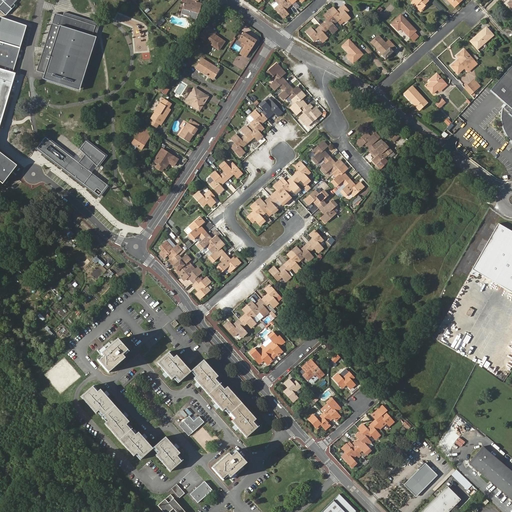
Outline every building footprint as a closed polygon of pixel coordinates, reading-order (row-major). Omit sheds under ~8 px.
[(0,0),(0,10),(1,11),(5,15),(6,15),(12,9),(9,6),(2,0),(0,0)] [(185,0),(183,9),(191,11),(199,13),(202,3),(198,2),(198,0),(185,0)] [(284,10),(291,4),(287,0),(284,0),(284,1),(283,0),(275,0),(279,5),(275,8),(283,18),(288,14),(284,10)] [(416,4),(413,0),(411,2),(414,6),(419,11),(419,10),(415,5),(416,4)] [(412,0),(413,0),(416,4),(415,5),(419,10),(424,5),(423,4),(425,3),(428,0),(427,0),(412,0)] [(447,0),(455,8),(463,0),(447,0)] [(343,4),(340,7),(346,13),(349,11),(343,4)] [(328,12),(337,21),(341,18),(345,22),(350,18),(347,15),(346,13),(340,7),(336,11),(333,8),(328,12)] [(191,11),(183,9),(182,14),(191,16),(191,18),(198,19),(199,13),(191,11)] [(333,25),(337,21),(328,12),(324,15),(327,19),(320,25),(326,31),(328,29),(332,33),(337,29),(333,25)] [(101,24),(64,13),(63,16),(97,26),(96,29),(99,30),(101,24)] [(80,91),(97,38),(99,30),(96,29),(97,26),(63,16),(55,14),(39,67),(41,69),(56,84),(80,91)] [(409,37),(415,32),(416,31),(401,14),(392,23),(398,30),(401,28),(409,37)] [(27,26),(0,18),(0,68),(13,72),(27,26)] [(323,33),(326,31),(320,25),(314,31),(311,27),(306,32),(314,41),(318,38),(322,42),(327,38),(323,33)] [(219,50),(224,41),(214,35),(216,33),(207,27),(200,37),(219,50)] [(470,41),(477,49),(493,35),(486,27),(470,41)] [(245,44),(244,47),(239,53),(246,58),(257,40),(244,32),(238,40),(242,42),(245,44)] [(418,36),(415,32),(409,37),(413,41),(418,36)] [(389,39),(386,43),(379,35),(372,41),(383,54),(382,55),(385,59),(393,51),(392,50),(396,47),(389,39)] [(347,57),(353,64),(363,55),(349,40),(342,46),(349,54),(347,57)] [(464,68),(473,60),(464,49),(458,55),(460,58),(451,65),(458,73),(464,68)] [(209,76),(213,78),(219,69),(202,58),(196,67),(207,74),(206,75),(209,77),(209,76)] [(476,64),(473,60),(464,68),(467,72),(476,64)] [(267,72),(275,81),(270,85),(275,90),(279,86),(281,88),(287,83),(281,76),(285,72),(277,63),(267,72)] [(56,84),(41,69),(39,67),(37,72),(45,74),(43,80),(56,84)] [(0,68),(0,179),(5,183),(19,165),(0,150),(0,127),(16,73),(13,72),(0,68)] [(511,68),(492,91),(508,105),(502,113),(500,120),(499,126),(499,129),(500,131),(511,140),(511,68)] [(432,94),(437,90),(441,86),(444,88),(447,85),(437,74),(430,80),(431,81),(426,86),(432,94)] [(179,94),(186,87),(181,82),(174,89),(179,94)] [(471,82),(465,88),(471,94),(477,89),(471,82)] [(288,96),(291,100),(301,91),(297,87),(293,90),(287,83),(281,88),(284,91),(280,95),(283,99),(288,96)] [(158,91),(165,95),(168,90),(162,86),(158,91)] [(411,100),(420,109),(427,103),(412,87),(410,88),(404,94),(410,101),(411,100)] [(199,111),(199,108),(205,98),(206,99),(208,96),(194,88),(185,102),(199,111)] [(299,108),(302,111),(307,106),(301,99),(305,95),(301,91),(291,100),(295,104),(291,108),(294,112),(299,108)] [(264,111),(262,113),(267,119),(274,112),(278,116),(282,113),(269,98),(260,106),(264,111)] [(436,105),(439,108),(445,103),(442,99),(436,105)] [(419,110),(420,109),(411,100),(410,101),(419,110)] [(160,125),(165,118),(163,117),(169,109),(160,103),(154,112),(155,112),(151,119),(153,120),(159,124),(160,125)] [(307,106),(302,111),(304,113),(299,117),(303,121),(308,118),(312,122),(321,114),(317,109),(313,113),(307,106)] [(255,119),(250,123),(259,132),(263,128),(260,125),(267,119),(262,113),(259,116),(255,111),(251,114),(255,119)] [(250,123),(255,119),(251,114),(247,118),(250,123)] [(448,118),(444,121),(448,126),(452,122),(448,118)] [(190,139),(191,140),(197,130),(200,125),(191,119),(188,124),(187,123),(179,137),(188,142),(190,139)] [(243,137),(247,142),(254,136),(258,140),(262,136),(259,132),(250,123),(242,130),(246,134),(243,137)] [(145,142),(148,137),(150,134),(142,129),(132,145),(141,151),(146,143),(145,142)] [(390,138),(395,142),(400,137),(395,132),(390,138)] [(370,150),(376,145),(373,142),(379,137),(375,133),(370,137),(367,133),(356,142),(360,147),(364,143),(370,150)] [(247,142),(243,137),(240,139),(236,135),(232,138),(236,143),(232,146),(240,155),(244,152),(241,148),(247,142)] [(47,136),(39,147),(99,194),(108,183),(89,169),(94,162),(98,165),(106,154),(87,139),(80,148),(86,154),(80,162),(47,136)] [(321,159),(324,162),(329,156),(323,149),(327,146),(324,142),(313,151),(316,155),(312,159),(316,163),(321,159)] [(378,148),(376,145),(370,150),(376,157),(372,160),(376,165),(384,158),(386,156),(383,152),(388,147),(384,143),(378,148)] [(383,152),(386,156),(391,152),(388,147),(383,152)] [(167,162),(169,163),(174,167),(178,160),(162,149),(153,161),(157,164),(159,165),(157,169),(161,172),(164,168),(167,162)] [(329,169),(333,173),(343,164),(340,160),(336,163),(329,156),(324,162),(326,164),(321,169),(325,173),(329,169)] [(380,169),(386,161),(384,158),(376,165),(380,169)] [(113,177),(98,165),(94,162),(89,169),(108,183),(113,177)] [(225,171),(222,174),(227,180),(234,173),(237,177),(242,173),(233,163),(229,167),(225,162),(220,166),(225,171)] [(300,170),(293,176),(297,181),(300,179),(305,184),(310,180),(305,176),(310,172),(301,162),(296,166),(300,170)] [(341,181),(344,184),(349,179),(343,172),(347,168),(343,164),(333,173),(336,178),(332,182),(336,186),(341,181)] [(227,180),(222,174),(220,176),(215,172),(211,175),(215,180),(211,184),(219,193),(223,189),(220,186),(227,180)] [(282,178),(278,182),(287,192),(292,188),(296,193),(300,189),(295,184),(297,181),(293,176),(286,182),(282,178)] [(349,179),(344,184),(346,187),(341,192),(345,196),(350,192),(353,196),(364,187),(360,182),(356,186),(349,179)] [(277,189),(270,196),(275,202),(278,199),(283,204),(287,201),(283,196),(287,192),(278,182),(274,185),(277,189)] [(214,195),(210,190),(203,196),(198,191),(194,195),(203,205),(207,202),(211,205),(215,202),(212,198),(214,195)] [(313,201),(319,207),(324,202),(322,200),(328,195),(324,191),(319,195),(316,191),(305,200),(309,204),(313,201)] [(351,202),(355,206),(363,199),(359,195),(351,202)] [(260,198),(255,202),(265,212),(269,209),(273,213),(277,209),(273,204),(275,202),(270,196),(263,202),(260,198)] [(324,202),(319,207),(325,214),(321,218),(325,222),(336,213),(332,209),(336,205),(333,200),(327,205),(324,202)] [(265,212),(255,202),(252,206),(255,209),(248,216),(253,221),(256,219),(261,224),(265,221),(261,216),(265,212)] [(198,235),(200,237),(206,232),(200,225),(204,221),(200,217),(190,226),(194,231),(189,235),(193,239),(198,235)] [(511,231),(499,224),(470,273),(474,276),(476,272),(479,274),(511,292),(511,231)] [(314,238),(307,244),(312,250),(314,247),(319,252),(323,248),(319,244),(323,240),(315,230),(310,234),(314,238)] [(210,249),(221,240),(217,235),(212,239),(206,232),(200,237),(203,240),(198,244),(202,249),(206,245),(210,249)] [(224,244),(221,240),(210,249),(214,254),(210,257),(213,261),(218,257),(221,260),(227,255),(220,248),(224,244)] [(162,251),(170,245),(166,241),(159,247),(162,251)] [(296,247),(292,250),(301,260),(305,256),(309,261),(313,257),(309,252),(312,250),(307,244),(300,251),(296,247)] [(177,253),(182,249),(178,245),(173,249),(170,245),(162,251),(160,253),(164,257),(168,254),(171,258),(169,260),(172,263),(174,261),(180,256),(177,253)] [(291,258),(284,264),(289,270),(292,268),(296,272),(300,268),(296,264),(301,260),(292,250),(288,254),(291,258)] [(182,259),(180,256),(174,261),(172,263),(174,266),(177,264),(181,268),(177,271),(180,275),(192,265),(189,261),(191,259),(187,254),(182,259)] [(227,255),(221,260),(223,263),(219,267),(222,271),(227,268),(230,272),(241,263),(237,258),(236,259),(234,257),(231,260),(227,255)] [(289,270),(284,264),(277,270),(274,267),(270,271),(278,280),(282,276),(287,280),(291,276),(287,272),(289,270)] [(196,269),(192,265),(180,275),(184,280),(188,277),(194,283),(200,278),(197,276),(202,272),(198,267),(196,269)] [(202,281),(200,278),(194,283),(200,290),(196,294),(200,298),(210,290),(206,286),(211,281),(207,277),(202,281)] [(269,293),(262,299),(267,305),(269,302),(273,307),(278,303),(274,298),(278,295),(270,285),(266,289),(269,293)] [(251,302),(247,306),(255,315),(260,311),(264,315),(268,312),(264,307),(267,305),(262,299),(255,306),(251,302)] [(246,313),(239,320),(244,325),(247,322),(251,327),(255,323),(251,319),(255,315),(247,306),(243,309),(246,313)] [(259,319),(255,315),(251,319),(255,323),(259,319)] [(174,319),(170,323),(175,328),(179,324),(174,319)] [(244,325),(239,320),(233,326),(229,322),(225,326),(234,335),(238,332),(242,336),(246,332),(241,327),(244,325)] [(265,347),(271,353),(274,350),(277,355),(281,351),(278,347),(282,343),(284,341),(279,335),(277,337),(272,332),(268,336),(270,338),(272,341),(265,347)] [(263,344),(265,347),(272,341),(270,338),(263,344)] [(117,339),(101,354),(104,356),(98,361),(108,372),(124,358),(122,355),(127,350),(117,339)] [(268,356),(271,353),(265,347),(258,353),(254,348),(249,352),(259,363),(263,359),(267,364),(272,360),(268,356)] [(158,362),(165,371),(169,375),(172,379),(175,377),(179,381),(190,371),(176,355),(173,357),(169,352),(158,362)] [(337,353),(332,358),(335,361),(340,355),(337,353)] [(232,421),(235,425),(239,428),(246,437),(257,427),(253,421),(255,419),(227,387),(224,389),(215,378),(217,376),(203,360),(192,370),(197,375),(194,378),(197,381),(200,385),(216,403),(220,407),(223,410),(226,408),(235,418),(232,421)] [(308,379),(315,374),(319,378),(323,374),(315,364),(311,360),(307,364),(302,367),(306,372),(303,374),(308,379)] [(353,377),(349,372),(342,378),(338,374),(334,378),(342,387),(346,384),(350,388),(354,385),(350,380),(353,377)] [(300,387),(296,381),(292,384),(289,379),(284,383),(288,388),(284,391),(293,401),(297,397),(293,393),(300,387)] [(152,448),(145,440),(141,435),(138,432),(135,435),(126,424),(129,421),(125,418),(122,414),(106,396),(103,392),(100,389),(97,392),(92,386),(81,396),(96,413),(98,410),(108,421),(105,423),(134,455),(137,453),(141,458),(152,448)] [(331,406),(323,413),(330,420),(333,417),(335,420),(339,416),(335,412),(340,408),(331,398),(327,402),(328,404),(331,406)] [(328,404),(321,410),(323,413),(331,406),(328,404)] [(378,427),(379,428),(382,426),(381,425),(385,421),(389,425),(393,421),(385,412),(387,410),(382,406),(377,410),(378,411),(377,412),(376,411),(372,415),(376,419),(373,422),(378,427)] [(330,420),(323,413),(317,419),(313,415),(308,418),(317,428),(321,425),(325,429),(330,425),(327,422),(330,420)] [(194,421),(191,418),(189,416),(179,425),(189,436),(204,421),(199,416),(196,418),(194,421)] [(375,430),(378,427),(373,422),(366,428),(363,425),(359,428),(361,431),(367,438),(371,434),(375,438),(379,435),(375,430)] [(366,446),(371,442),(367,438),(361,431),(356,435),(360,440),(354,446),(359,452),(362,449),(366,454),(370,450),(366,446)] [(180,453),(177,449),(173,446),(165,437),(154,447),(159,452),(156,455),(170,471),(182,461),(177,456),(180,453)] [(352,459),(359,452),(354,446),(351,449),(347,444),(342,448),(346,452),(342,456),(352,467),(356,463),(352,459)] [(511,469),(484,446),(470,463),(511,498),(511,469)] [(228,453),(224,456),(220,460),(212,467),(222,479),(227,474),(229,477),(246,463),(236,451),(230,456),(228,453)] [(425,464),(404,485),(416,497),(437,475),(425,464)] [(190,494),(198,502),(212,490),(205,481),(198,487),(190,494)] [(185,493),(177,484),(172,488),(180,498),(185,493)] [(447,511),(461,499),(447,485),(420,511),(447,511)] [(185,511),(173,498),(174,497),(170,493),(165,498),(157,504),(163,511),(168,511),(173,508),(176,511),(185,511)] [(354,511),(356,511),(339,494),(332,500),(344,511),(354,511)] [(344,511),(332,500),(320,511),(344,511)]
